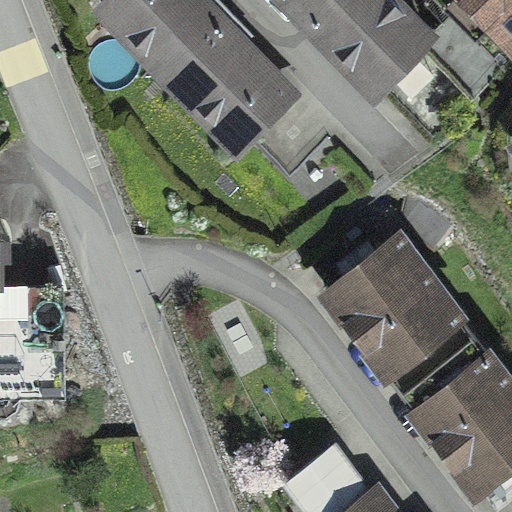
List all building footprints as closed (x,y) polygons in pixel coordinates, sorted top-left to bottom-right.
[(144,87),(210,28),(184,0),(95,0),(79,15),(144,87)] [(255,0),(279,26),(307,0),(255,0)] [(375,0),(307,0),(279,26),(345,97),(410,38),(375,0)] [(511,18),(511,0),(428,0),(474,52),(511,18)] [(210,28),(144,87),(210,158),(275,99),(210,28)] [(394,52),(351,91),(385,128),(429,89),(394,52)] [(511,208),(511,120),(477,137),(511,208)] [(511,456),(511,391),(421,246),(327,304),(447,496),(511,456)] [(320,511),(346,492),(309,447),(254,491),(270,511),(320,511)] [(320,511),(384,511),(360,481),(346,492),(320,511)]
